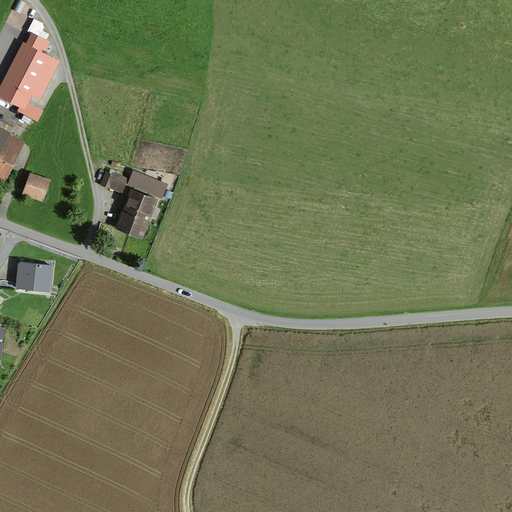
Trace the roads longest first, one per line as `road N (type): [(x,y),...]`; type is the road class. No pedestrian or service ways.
road 1 (residential): [(511,311),(358,323),(257,318),(19,229)]
road 2 (track): [(34,0),(63,56),(96,191),(87,254)]
road 3 (track): [(185,511),(234,353),(229,309)]
